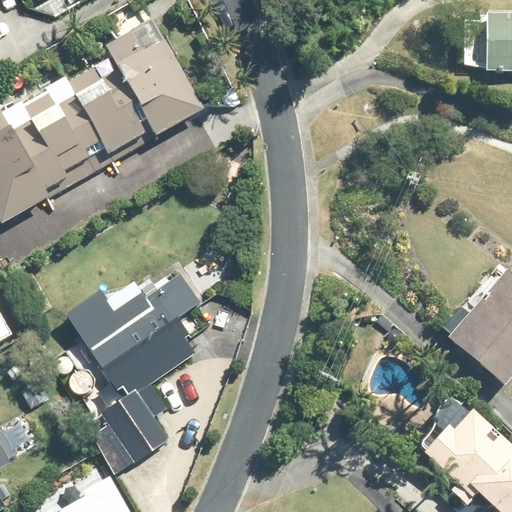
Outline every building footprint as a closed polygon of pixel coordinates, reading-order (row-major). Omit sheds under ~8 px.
[(511,15),(487,15),(486,73),(511,72),(511,15)] [(153,23),(105,50),(118,72),(151,131),(156,139),(203,111),(153,23)] [(91,71),(66,85),(107,156),(151,131),(118,72),(98,83),(91,71)] [(44,193),(55,186),(59,194),(109,165),(105,157),(107,156),(66,85),(4,121),(44,193)] [(0,114),(0,226),(48,199),(44,193),(4,121),(0,114)] [(511,379),(511,273),(508,270),(469,316),(460,309),(442,331),(450,338),(448,341),(505,388),(511,379)] [(201,304),(181,276),(157,294),(150,283),(141,290),(140,290),(147,300),(131,311),(125,302),(104,317),(89,296),(64,313),(96,360),(95,361),(110,384),(118,395),(126,389),(128,388),(135,398),(104,419),(104,420),(108,427),(92,438),(115,478),(134,465),(135,466),(170,442),(139,396),(196,357),(173,324),(176,321),(182,330),(196,320),(190,311),(201,304)] [(0,341),(11,335),(0,315),(0,341)] [(62,327),(54,333),(61,342),(69,336),(62,327)] [(458,487),(450,495),(468,511),(480,498),(495,511),(511,511),(511,447),(473,413),(453,435),(447,429),(423,455),(458,487)] [(0,470),(10,465),(0,449),(0,470)] [(70,511),(126,511),(105,484),(70,511)]
